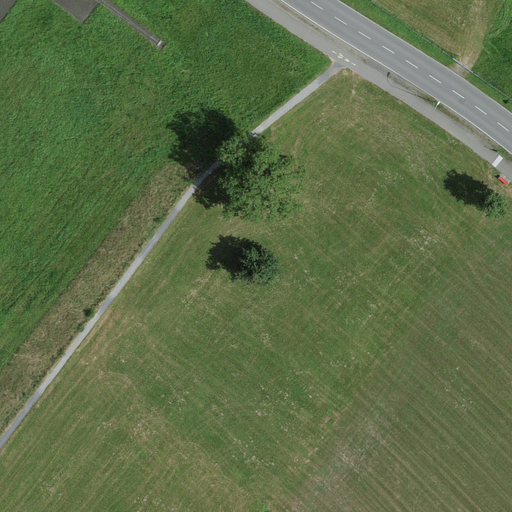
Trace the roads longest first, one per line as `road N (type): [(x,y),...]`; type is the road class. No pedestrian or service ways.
road 1 (track): [(0,444),(192,188),(366,37)]
road 2 (tertiary): [(511,133),(308,0)]
